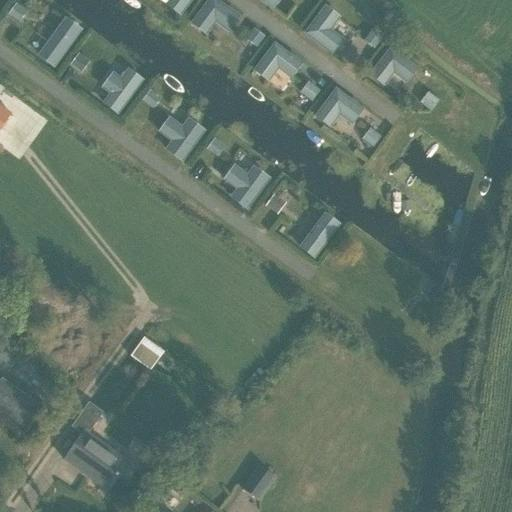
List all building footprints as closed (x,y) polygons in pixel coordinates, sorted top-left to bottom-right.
[(194,0),(170,0),(166,6),(181,17),(194,0)] [(239,18),(215,0),(210,0),(192,25),(206,36),(216,23),(228,33),(239,18)] [(256,0),(273,13),(282,0),(256,0)] [(341,19),(326,8),(305,36),(333,57),(344,42),(331,33),(341,19)] [(80,36),(65,25),(39,58),(55,70),(80,36)] [(373,27),(363,40),(372,47),(382,34),(373,27)] [(302,66),(276,45),(255,72),(269,84),(279,71),(291,80),(302,66)] [(419,71),(392,50),(371,77),(386,88),(395,76),(408,85),(419,71)] [(87,73),(87,57),(73,57),(74,73),(87,73)] [(143,83),(128,72),(121,82),(113,75),(102,90),(110,96),(103,106),(118,117),(143,83)] [(308,79),(297,95),(309,103),(320,86),(308,79)] [(431,107),(439,95),(428,88),(420,100),(431,107)] [(364,112),(337,91),(316,118),(331,130),(340,117),(353,126),(364,112)] [(0,108),(0,131),(11,116),(0,108)] [(208,130),(194,119),(187,129),(178,122),(167,137),(176,143),(169,153),(183,164),(208,130)] [(369,148),(380,133),(371,126),(360,142),(369,148)] [(271,181),(255,169),(249,177),(236,168),(225,182),(238,192),(232,200),(248,212),(271,181)] [(341,228),(325,216),(300,250),(315,262),(341,228)] [(146,340),(134,356),(162,376),(174,360),(146,340)] [(0,415),(23,432),(43,405),(4,378),(17,360),(4,351),(0,356),(0,415)] [(83,435),(64,462),(108,493),(127,465),(87,436),(102,415),(89,405),(72,428),(83,435)] [(241,491),(258,503),(275,480),(257,468),(241,491)]
